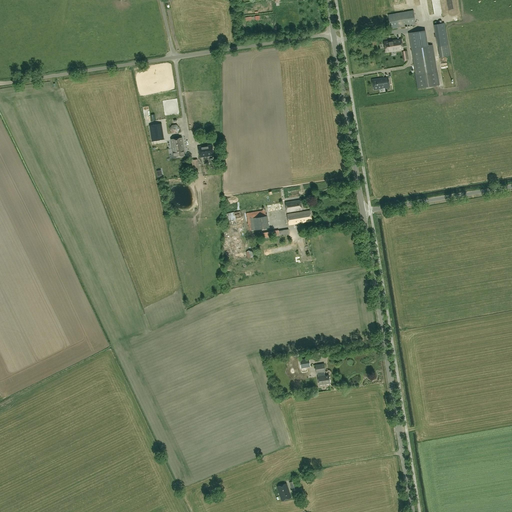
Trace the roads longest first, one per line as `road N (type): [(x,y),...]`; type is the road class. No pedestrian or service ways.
road 1 (unclassified): [(333,33),(0,84)]
road 2 (tertiary): [(411,511),(362,211)]
road 3 (tertiary): [(362,211),(333,33)]
road 4 (unclassified): [(362,211),(511,187)]
